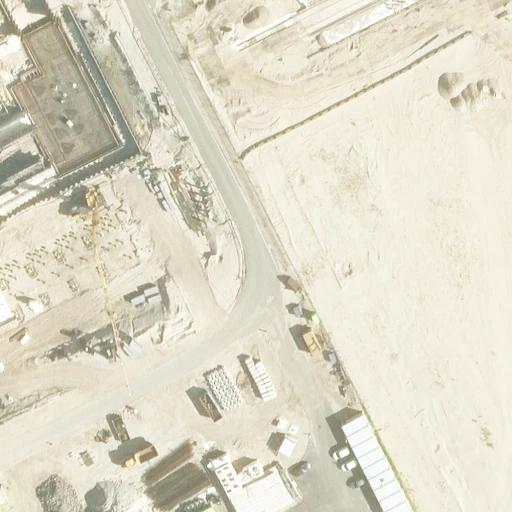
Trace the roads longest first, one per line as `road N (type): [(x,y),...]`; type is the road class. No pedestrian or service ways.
road 1 (tertiary): [(0,233),(457,0)]
road 2 (tertiary): [(253,0),(0,124)]
